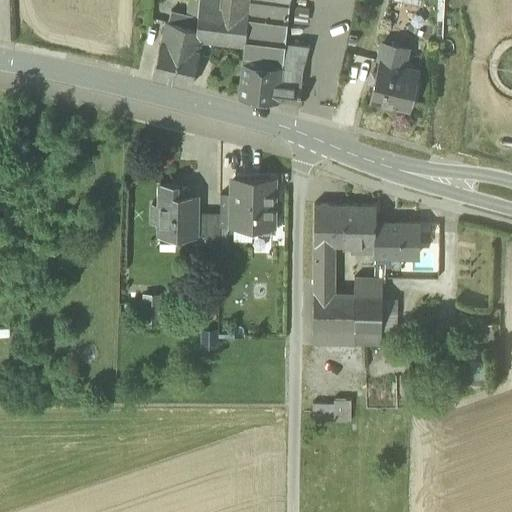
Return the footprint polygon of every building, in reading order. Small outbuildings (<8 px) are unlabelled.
[(212,36),(214,9),(215,0),(197,0),(195,25),(194,34),(200,35),(212,36)] [(215,0),(214,9),(246,13),(247,0),(215,0)] [(247,0),(246,13),(286,17),(287,0),(247,0)] [(284,39),(305,42),(309,10),(303,10),(303,0),(287,0),(286,17),(284,39)] [(212,36),(244,39),(246,13),(214,9),(212,36)] [(286,17),(246,13),(244,39),(241,60),(238,95),(276,99),(298,101),(300,84),(301,79),(286,78),(286,83),(279,82),(284,39),(286,17)] [(164,18),(159,40),(198,48),(200,35),(194,34),(195,25),(164,18)] [(305,42),(284,39),(279,82),(286,83),(286,78),(301,79),(307,42),(305,42)] [(485,68),(486,80),(492,91),(502,98),(511,101),(511,39),(507,40),(496,46),(488,56),(485,68)] [(190,83),(198,48),(159,40),(152,73),(190,83)] [(382,42),(378,58),(403,63),(407,47),(382,42)] [(419,67),(403,63),(378,58),(369,98),(410,108),(419,67)] [(233,220),(254,220),(253,218),(272,218),(273,182),(258,182),(259,177),(232,177),(232,191),(233,191),(233,220)] [(172,233),(195,233),(195,210),(191,210),(191,191),(190,191),(186,191),(186,186),(184,183),(175,184),(175,180),(158,180),(159,201),(150,201),(150,222),(155,222),(162,222),(162,228),(172,227),(172,233)] [(185,180),(175,180),(175,184),(184,183),(186,186),(186,191),(190,191),(189,184),(185,180)] [(219,225),(233,225),(233,220),(233,191),(232,191),(220,191),(220,210),(219,225)] [(334,243),(342,243),(343,203),(315,203),(314,243),(334,243)] [(342,243),(350,244),(374,244),(375,221),(375,203),(343,203),(342,243)] [(195,210),(195,233),(205,233),(205,231),(219,231),(219,225),(220,210),(195,210)] [(418,222),(375,221),(374,244),(374,253),(374,254),(385,254),(417,254),(418,222)] [(155,233),(172,233),(172,227),(162,228),(162,222),(155,222),(155,233)] [(251,224),(233,225),(233,238),(251,238),(251,224)] [(205,249),(219,249),(219,231),(205,231),(205,233),(205,249)] [(334,279),(334,243),(314,243),(314,292),(329,292),(329,279),(334,279)] [(374,253),(374,244),(350,244),(350,252),(374,253)] [(385,277),(385,254),(374,254),(373,276),(382,277),(385,277)] [(354,276),(354,292),(367,292),(366,327),(381,328),(382,297),(382,294),(382,277),(373,276),(354,276)] [(141,291),(141,302),(141,314),(141,321),(161,321),(162,292),(141,291)] [(354,292),(329,292),(328,304),(314,304),(313,326),(354,326),(354,292)] [(314,292),(314,304),(328,304),(329,292),(314,292)] [(354,326),(366,327),(367,292),(354,292),(354,326)] [(398,297),(382,297),(381,328),(397,329),(398,297)] [(141,302),(118,301),(118,313),(141,314),(141,302)] [(470,322),(471,336),(487,335),(486,321),(470,322)] [(471,336),(470,322),(462,322),(462,336),(471,336)] [(354,343),(354,326),(313,326),(313,343),(354,343)] [(381,343),(381,328),(366,327),(354,326),(354,343),(381,343)] [(217,328),(200,327),(200,342),(200,346),(217,346),(217,328)] [(470,348),(468,383),(484,384),(486,349),(470,348)] [(491,353),(491,368),(502,368),(502,353),(491,353)] [(434,379),(457,380),(458,359),(435,359),(434,379)] [(465,359),(458,359),(457,380),(465,380),(465,359)] [(333,401),(312,401),(312,419),(335,419),(350,419),(350,410),(350,397),(333,397),(333,401)]
